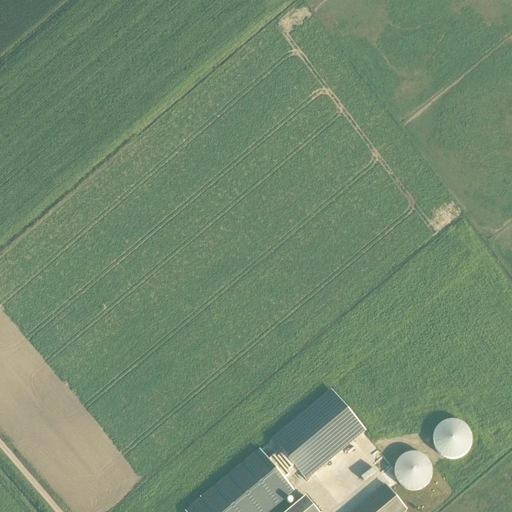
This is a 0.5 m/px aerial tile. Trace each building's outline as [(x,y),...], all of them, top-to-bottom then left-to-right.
[(272,440),(280,449),(298,472),(306,481),(364,433),(330,391),(272,440)] [(186,511),(269,511),(294,491),(260,450),(186,511)] [(401,455),(402,489),(431,489),(430,455),(401,455)] [(352,511),(404,511),(407,510),(385,484),(352,511)] [(316,511),(304,497),(285,511),(316,511)]
